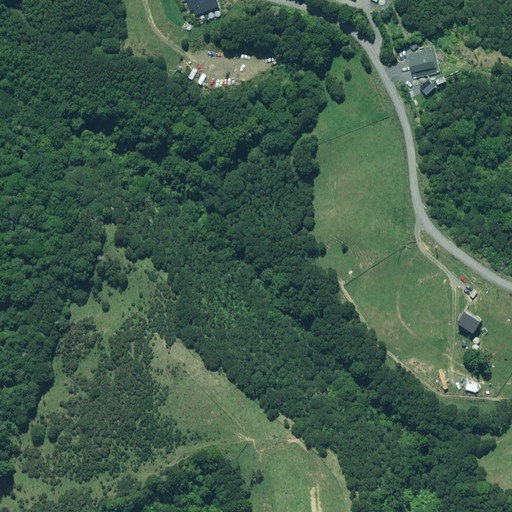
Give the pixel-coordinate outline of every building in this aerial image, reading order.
[(188,0),(192,10),(195,9),(197,15),(220,7),(218,0),(188,0)] [(441,73),(435,49),(409,56),(413,73),(416,73),(418,78),(441,73)] [(445,369),(440,370),(446,390),(450,389),(445,369)] [(466,374),(459,372),(457,378),(464,380),(466,374)] [(479,383),(470,381),(467,390),(476,392),(479,383)]
